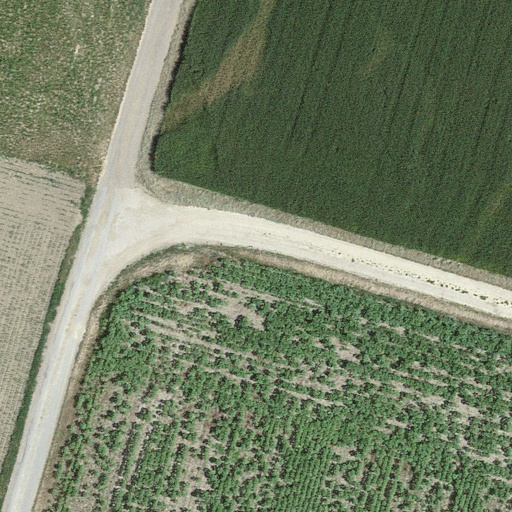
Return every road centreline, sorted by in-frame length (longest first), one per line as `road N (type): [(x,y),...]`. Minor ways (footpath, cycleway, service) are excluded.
road 1 (track): [(110,205),(511,318)]
road 2 (track): [(110,205),(21,511)]
road 3 (track): [(169,0),(110,205)]
